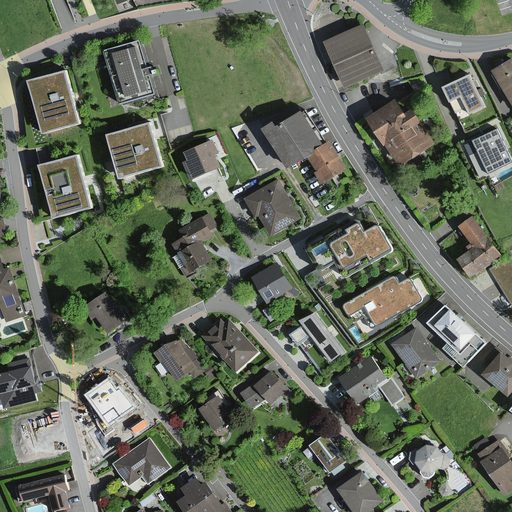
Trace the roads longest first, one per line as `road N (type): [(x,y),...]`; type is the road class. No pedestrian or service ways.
road 1 (residential): [(0,82),(21,229),(65,376)]
road 2 (residential): [(419,511),(272,342),(224,300)]
road 3 (residential): [(264,0),(85,37),(0,74)]
road 4 (residential): [(113,352),(249,511)]
road 5 (secondary): [(286,0),(333,108),(380,185)]
road 6 (secondary): [(380,185),(439,262),(511,336)]
road 7 (residential): [(224,300),(251,264),(380,185)]
road 8 (residential): [(65,376),(89,511)]
road 9 (residential): [(113,352),(224,300)]
road 10 (residential): [(511,39),(446,43),(394,24)]
